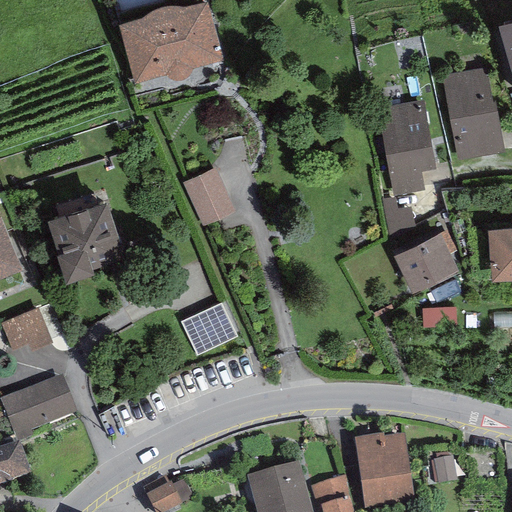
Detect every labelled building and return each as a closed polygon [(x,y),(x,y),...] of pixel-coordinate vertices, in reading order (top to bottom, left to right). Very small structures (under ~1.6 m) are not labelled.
[(141,19),(119,26),(133,85),(166,76),(170,79),(174,82),(180,81),(185,79),(189,77),(191,73),(192,69),(223,61),(207,3),(183,7),(180,7),(176,7),(167,7),(158,8),(155,9),(149,12),(145,16),(141,19)] [(511,23),(498,27),(511,76),(511,23)] [(442,75),(457,160),(504,151),(495,101),(490,102),(484,68),(442,75)] [(424,99),(377,107),(392,196),(424,191),(421,172),(436,170),(424,99)] [(212,169),(179,186),(201,228),(234,211),(212,169)] [(395,197),(382,200),(390,242),(416,237),(411,206),(397,209),(395,197)] [(104,204),(47,222),(58,256),(56,256),(65,284),(94,275),(92,270),(101,267),(100,262),(121,255),(104,204)] [(0,218),(0,279),(21,271),(0,218)] [(511,229),(487,232),(491,283),(511,281),(511,229)] [(446,231),(393,257),(412,294),(457,272),(449,255),(457,251),(446,231)] [(221,301),(180,319),(196,353),(236,334),(221,301)] [(455,307),(421,309),(422,328),(456,326),(455,307)] [(38,309),(0,323),(11,350),(28,344),(31,352),(52,343),(38,309)] [(61,373),(0,397),(18,440),(32,435),(30,429),(76,411),(61,373)] [(383,433),(354,437),(364,507),(414,499),(404,433),(384,436),(383,433)] [(18,440),(0,445),(0,482),(29,473),(18,440)] [(451,452),(436,455),(436,456),(437,460),(430,461),(434,484),(456,480),(451,452)] [(311,511),(298,461),(246,476),(256,511),(311,511)] [(344,476),(310,486),(316,506),(321,505),(323,511),(351,511),(347,496),(350,496),(344,476)] [(169,481),(146,492),(155,511),(165,511),(178,506),(169,481)]
